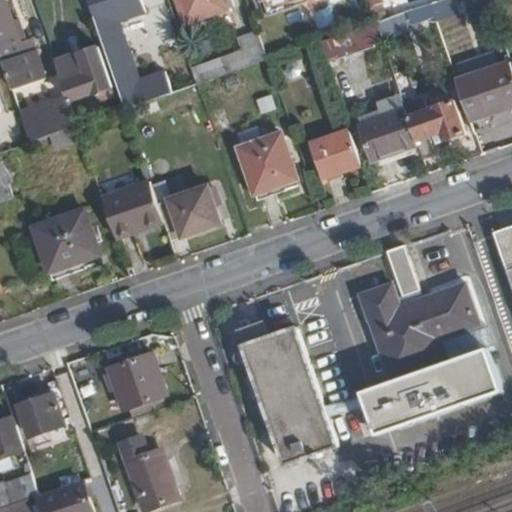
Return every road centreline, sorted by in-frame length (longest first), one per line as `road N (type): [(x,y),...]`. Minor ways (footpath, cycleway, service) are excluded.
road 1 (unknown): [(317,244),(378,437),(494,403),(507,385),(443,200)]
road 2 (residential): [(511,177),(180,291)]
road 3 (residential): [(180,291),(257,511)]
road 4 (residential): [(180,291),(0,353)]
